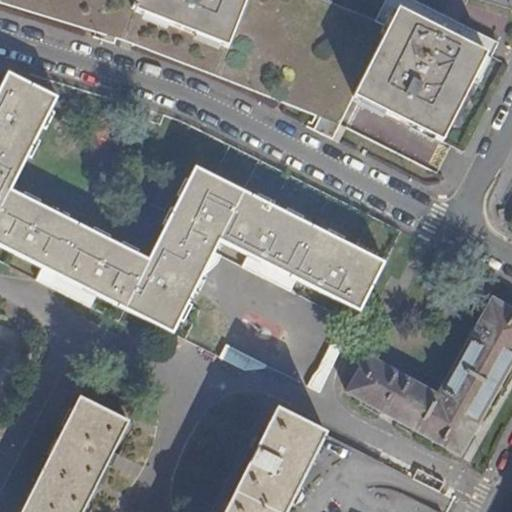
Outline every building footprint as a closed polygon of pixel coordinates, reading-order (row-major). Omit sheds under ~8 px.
[(320,118),(339,127),(353,99),(291,75),(211,43),(135,13),(91,0),(0,0),(0,4),(25,12),(131,44),(157,54),(320,120),(320,118)] [(291,75),(353,99),(441,143),(472,82),(485,54),(397,11),(382,41),(277,0),(91,0),(135,13),(211,43),(291,75)] [(485,54),(472,82),(477,85),(497,44),(406,0),(386,0),(374,25),(310,0),(277,0),(382,41),(397,11),(485,54)] [(11,189),(58,99),(11,74),(0,95),(0,243),(53,270),(174,331),(220,239),(361,309),(384,262),(197,169),(151,260),(11,189)] [(314,130),(339,143),(345,131),(339,127),(320,118),(320,120),(314,130)] [(338,145),(339,143),(314,130),(313,132),(338,145)] [(458,459),(511,364),(511,309),(492,299),(436,397),(367,357),(345,394),(458,459)] [(21,511),(297,511),(332,444),(280,417),(231,511),(82,511),(96,485),(129,423),(80,398),(21,511)]
